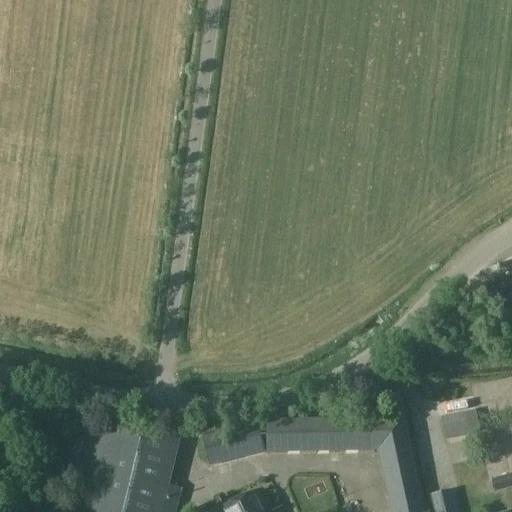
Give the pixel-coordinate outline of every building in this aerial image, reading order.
[(466,427),(477,426),(475,410),(443,414),(446,439),(467,437),(466,427)] [(57,511),(176,511),(182,489),(169,486),(182,439),(81,416),(57,511)] [(376,437),(267,437),(267,453),(379,452),(391,511),(424,511),(405,421),(376,421),(376,437)] [(258,429),(201,443),(207,467),(264,453),(258,429)] [(511,488),(511,474),(492,480),(496,493),(511,488)] [(216,511),(269,511),(260,491),(217,511),(216,511)] [(451,511),(447,492),(430,496),(433,511),(451,511)]
